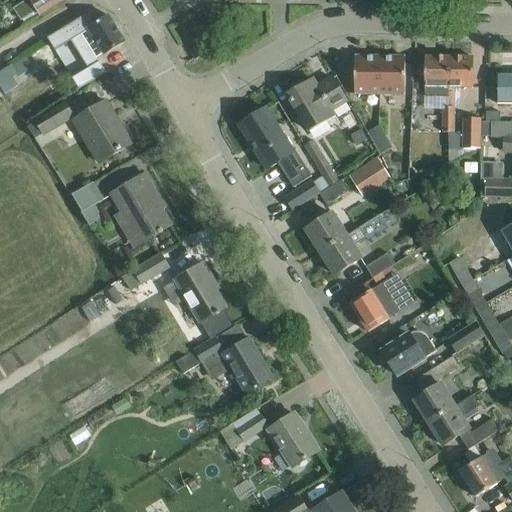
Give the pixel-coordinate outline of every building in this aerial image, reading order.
[(29,0),(40,16),(64,0),(29,0)] [(65,44),(80,35),(85,44),(90,51),(99,45),(105,55),(125,43),(109,17),(89,29),(89,30),(86,32),(79,21),(59,34),(65,44)] [(204,56),(203,55),(198,46),(190,51),(196,61),(204,56)] [(380,95),(380,57),(355,57),(355,95),(380,95)] [(380,57),(380,95),(405,95),(405,58),(380,57)] [(449,88),(450,58),(425,58),(425,88),(449,88)] [(474,58),(450,58),(449,88),(474,88),(474,58)] [(14,78),(31,68),(26,61),(0,77),(0,86),(8,99),(17,92),(13,86),(18,83),(14,78)] [(102,62),(85,72),(81,74),(88,85),(108,73),(102,62)] [(498,75),(497,89),(486,89),(486,101),(497,101),(497,105),(511,104),(511,77),(499,77),(499,75),(498,75)] [(346,102),(342,96),(332,78),(317,87),(314,81),(288,96),(309,132),(326,123),(322,117),(346,102)] [(26,123),(34,137),(73,115),(65,101),(26,123)] [(107,102),(90,113),(75,122),(100,164),(132,144),(107,102)] [(443,121),(453,121),(453,108),(443,108),(443,121)] [(268,170),(278,164),(294,153),(293,152),(266,109),(240,126),(268,170)] [(492,122),(502,122),(502,113),(485,113),(485,122),(492,122)] [(482,119),(465,119),(465,150),(482,150),(482,136),(482,122),(482,119)] [(453,121),(443,121),(442,134),(453,134),(453,121)] [(485,122),(482,122),(482,136),(492,136),(492,122),(485,122)] [(511,123),(492,122),(492,136),(500,137),(500,138),(505,138),(504,153),(511,153),(511,123)] [(374,141),(386,135),(380,124),(368,130),(374,141)] [(362,130),(351,137),(356,147),(367,141),(362,130)] [(374,141),(381,152),(392,146),(386,135),(374,141)] [(329,189),(341,182),(316,142),(305,149),(329,189)] [(410,149),(408,180),(428,173),(428,149),(410,149)] [(444,149),(429,149),(429,167),(444,167),(444,149)] [(294,153),(278,164),(294,189),(312,177),(296,152),(294,153)] [(477,164),(465,164),(464,173),(477,174),(477,164)] [(359,172),(351,177),(363,197),(372,192),(359,172)] [(142,245),(160,235),(163,232),(162,231),(170,226),(156,202),(159,200),(145,176),(112,196),(123,213),(117,217),(123,227),(128,223),(142,245)] [(511,197),(511,181),(486,181),(486,197),(511,197)] [(319,195),(311,182),(285,199),(293,212),(319,195)] [(341,182),(329,189),(319,195),(326,207),(348,193),(341,182)] [(82,213),(102,201),(92,184),(72,196),(82,213)] [(501,202),(488,202),(488,215),(501,215),(501,202)] [(321,254),(346,237),(332,215),(323,220),(306,231),(321,254)] [(511,252),(511,227),(501,234),(511,252)] [(360,229),(346,237),(321,254),(335,276),(352,265),(361,260),(353,248),(367,239),(360,229)] [(464,287),(475,281),(467,268),(496,251),(490,241),(450,265),(464,287)] [(416,254),(423,266),(435,259),(429,247),(416,254)] [(171,271),(162,256),(133,273),(143,288),(171,271)] [(396,267),(389,256),(368,268),(375,280),(396,267)] [(204,265),(187,275),(175,282),(201,325),(220,314),(219,313),(226,308),(211,283),(214,281),(204,265)] [(488,303),(475,281),(464,287),(477,310),(488,303)] [(415,301),(406,286),(397,293),(406,307),(415,301)] [(368,333),(385,323),(390,320),(387,316),(399,309),(392,298),(380,305),(372,291),(350,305),(368,333)] [(488,303),(477,310),(491,333),(502,326),(488,303)] [(457,354),(485,337),(476,324),(449,341),(457,354)] [(511,349),(511,343),(502,326),(491,333),(504,355),(511,349)] [(398,377),(415,367),(425,360),(437,352),(429,340),(426,336),(422,334),(418,333),(413,334),(409,335),(382,352),(398,377)] [(217,339),(195,352),(178,362),(185,374),(205,363),(214,379),(231,369),(247,394),(272,379),(249,340),(224,356),(222,353),(224,351),(217,339)] [(457,372),(450,361),(431,372),(438,384),(457,372)] [(429,424),(473,396),(455,407),(441,385),(432,391),(415,402),(429,424)] [(473,396),(429,424),(443,447),(459,436),(468,451),(485,440),(500,431),(493,420),(472,434),(462,418),(480,407),(473,396)] [(263,412),(239,428),(246,440),(271,424),(263,412)] [(270,430),(287,457),(294,468),(318,452),(294,415),(270,430)] [(244,443),(231,451),(237,460),(249,453),(244,443)] [(511,461),(510,458),(500,464),(493,452),(481,459),(477,462),(460,472),(476,498),(493,488),(497,485),(496,483),(502,479),(507,487),(504,489),(511,501),(511,461)] [(344,492),(327,502),(313,511),(354,511),(343,494),(344,493),(344,492)] [(303,511),(296,500),(275,511),(303,511)]
